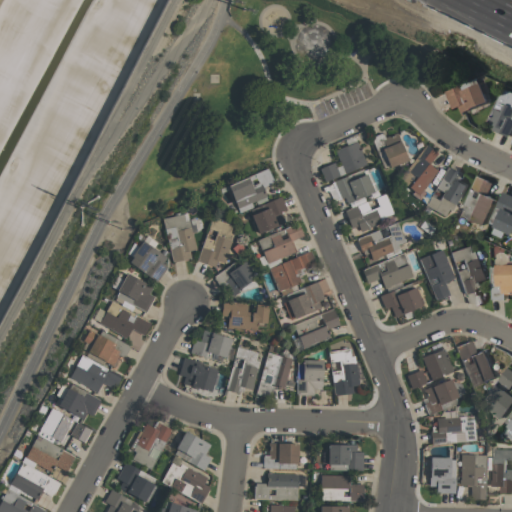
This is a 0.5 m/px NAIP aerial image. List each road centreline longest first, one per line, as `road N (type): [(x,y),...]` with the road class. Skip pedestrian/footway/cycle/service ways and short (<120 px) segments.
road 1 (residential): [(389,511),(396,425),(293,150)]
road 2 (residential): [(396,425),(199,414),(139,391)]
road 3 (residential): [(70,511),(185,301)]
road 4 (residential): [(511,343),(460,321),(373,352)]
road 5 (residential): [(511,168),(451,141),(406,99)]
road 6 (residential): [(406,99),(293,150)]
